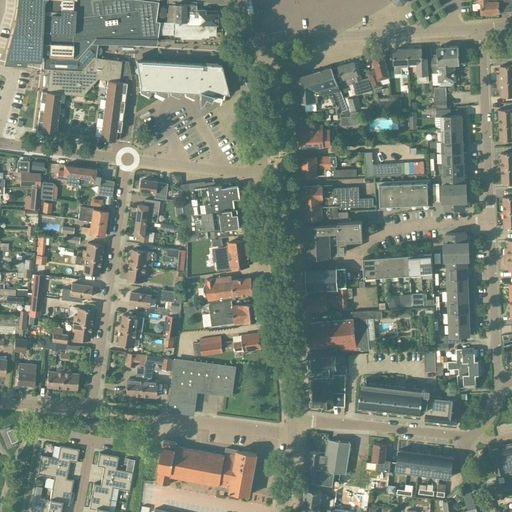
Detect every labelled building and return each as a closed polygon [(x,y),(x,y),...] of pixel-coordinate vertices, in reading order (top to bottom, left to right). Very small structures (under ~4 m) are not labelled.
[(45,68),(48,68),(81,70),(94,56),(96,56),(96,55),(97,55),(98,55),(99,55),(100,54),(100,53),(101,53),(101,52),(101,51),(102,50),(102,49),(101,49),(101,48),(101,47),(100,46),(99,46),(98,45),(98,41),(156,39),(156,36),(157,36),(160,22),(156,21),(158,2),(142,0),(16,0),(17,1),(16,8),(15,12),(15,16),(14,22),(11,31),(8,45),(2,63),(26,64),(27,60),(41,61),(41,56),(46,57),(46,63),(45,68)] [(511,0),(479,0),(479,2),(482,2),(483,13),(500,12),(499,11),(511,10),(511,0)] [(333,4),(333,13),(351,13),(351,3),(333,4)] [(199,25),(199,24),(187,24),(187,17),(187,9),(196,9),(196,5),(175,5),(174,36),(199,36),(199,35),(206,35),(206,33),(217,33),(217,25),(199,25)] [(187,9),(187,17),(199,17),(199,24),(199,25),(217,25),(217,24),(219,22),(219,18),(217,17),(217,11),(205,11),(205,9),(196,9),(187,9)] [(347,30),(346,17),(320,19),(320,31),(347,30)] [(439,64),(454,64),(460,63),(459,46),(438,47),(438,54),(431,54),(432,72),(440,72),(439,64)] [(408,49),(408,63),(417,63),(418,75),(429,74),(428,58),(422,58),(422,48),(408,49)] [(408,63),(408,49),(394,49),(395,72),(402,71),(402,66),(408,66),(408,63)] [(387,69),(383,53),(373,56),(376,69),(367,71),(374,88),(375,88),(376,92),(383,90),(379,76),(382,75),(383,78),(389,76),(389,69),(387,69)] [(48,68),(47,91),(61,93),(81,96),(98,78),(108,79),(119,81),(122,60),(94,56),(81,70),(48,68)] [(122,60),(119,81),(126,82),(132,83),(128,61),(122,60)] [(137,62),(137,64),(138,64),(139,65),(140,66),(140,67),(140,68),(140,69),(139,69),(139,70),(138,70),(137,70),(139,83),(140,84),(140,85),(141,86),(141,87),(199,91),(199,96),(200,96),(199,106),(201,105),(202,104),(203,103),(204,101),(205,100),(206,98),(207,97),(211,99),(212,96),(218,98),(219,96),(220,94),(220,92),(229,94),(221,65),(144,60),(143,62),(137,62)] [(361,79),(359,71),(356,71),(354,62),(338,66),(341,78),(353,75),(355,81),(353,81),(356,95),(372,90),(368,77),(361,79)] [(439,64),(440,72),(440,86),(455,85),(454,64),(439,64)] [(497,81),(511,80),(511,65),(500,66),(500,74),(497,74),(497,81)] [(350,114),(332,66),(315,71),(296,76),(296,80),(295,81),(296,89),(297,89),(297,102),(298,102),(299,111),(326,109),(326,113),(350,114)] [(106,89),(125,92),(126,82),(119,81),(108,79),(106,89)] [(511,80),(497,81),(498,89),(501,89),(501,97),(511,96),(511,80)] [(124,101),(125,92),(106,89),(105,99),(124,101)] [(42,91),(40,100),(59,103),(61,93),(47,91),(42,91)] [(351,110),(361,107),(358,95),(348,98),(351,110)] [(447,107),(447,95),(434,96),(434,107),(447,107)] [(104,108),(123,111),(124,101),(105,99),(104,108)] [(40,100),(39,110),(58,112),(59,103),(40,100)] [(121,120),(123,111),(104,108),(102,118),(121,120)] [(442,129),(462,128),(461,115),(450,115),(450,108),(436,109),(436,116),(441,116),(442,129)] [(499,124),(511,123),(511,108),(499,109),(499,124)] [(39,110),(38,120),(57,122),(58,112),(39,110)] [(357,116),(341,117),(341,125),(357,124),(357,116)] [(101,127),(120,130),(121,120),(102,118),(101,127)] [(57,122),(38,120),(37,129),(55,131),(57,122)] [(511,123),(499,124),(500,140),(511,139),(511,123)] [(300,147),(331,145),(330,129),(323,129),(322,125),(299,126),(300,147)] [(119,140),(120,130),(101,127),(100,137),(119,140)] [(462,128),(442,129),(442,141),(462,140),(462,128)] [(443,152),(463,151),(462,140),(442,141),(443,152)] [(405,174),(404,161),(373,163),(373,151),(364,151),(366,177),(405,174)] [(443,163),(463,163),(463,151),(443,152),(443,163)] [(501,169),(511,168),(511,152),(501,153),(501,169)] [(316,156),(301,157),(301,166),(331,165),(336,165),(336,166),(337,166),(336,156),(316,157),(316,156)] [(31,168),(44,170),(45,161),(32,160),(31,168)] [(407,172),(422,172),(421,160),(407,161),(407,172)] [(463,163),(443,163),(444,175),(464,174),(463,163)] [(79,177),(81,167),(65,165),(64,171),(59,170),(58,179),(68,180),(67,183),(78,185),(78,184),(79,177)] [(331,165),(301,166),(302,176),(317,175),(326,174),(326,169),(333,168),(333,176),(357,176),(357,168),(336,169),(336,166),(336,165),(331,165)] [(100,169),(81,167),(79,177),(78,184),(80,187),(87,187),(89,185),(89,183),(99,184),(100,184),(100,179),(101,171),(100,169)] [(511,168),(501,169),(502,184),(511,183),(511,168)] [(41,188),(41,186),(40,186),(40,173),(20,173),(20,186),(31,186),(31,187),(41,188)] [(464,174),(444,175),(444,189),(442,189),(442,195),(444,194),(445,209),(465,208),(465,200),(467,200),(466,182),(464,182),(464,174)] [(100,184),(99,184),(98,194),(112,196),(114,181),(100,179),(100,184)] [(158,182),(142,179),(140,190),(155,192),(154,198),(166,199),(168,183),(158,182)] [(40,198),(51,199),(52,183),(42,182),(41,186),(41,188),(40,198)] [(181,187),(183,202),(185,213),(187,229),(185,230),(187,241),(245,233),(239,185),(230,186),(230,184),(222,185),(222,183),(214,184),(214,182),(204,184),(204,182),(190,184),(190,186),(181,187)] [(403,183),(404,205),(416,204),(416,182),(403,183)] [(416,182),(416,204),(429,204),(428,182),(416,182)] [(392,205),(391,183),(379,184),(380,206),(392,205)] [(391,183),(392,205),(404,205),(403,183),(391,183)] [(302,187),(303,206),(311,206),(322,205),(338,205),(338,208),(360,207),(359,187),(332,188),(332,185),(302,187)] [(41,188),(31,187),(30,197),(25,197),(25,209),(39,210),(40,198),(41,188)] [(504,212),(511,211),(511,196),(503,197),(504,212)] [(359,198),(360,207),(374,206),(374,198),(359,198)] [(138,203),(136,219),(151,221),(153,210),(158,211),(160,201),(145,199),(145,204),(138,203)] [(52,204),(44,203),(43,212),(50,214),(52,204)] [(338,223),(338,221),(338,208),(338,205),(322,205),(311,206),(303,206),(304,219),(313,219),(313,225),(338,223)] [(91,221),(106,223),(108,211),(93,209),(93,208),(80,206),(78,219),(91,221)] [(151,221),(136,219),(134,234),(141,235),(140,241),(148,242),(151,221)] [(338,223),(313,225),(304,225),(305,258),(331,257),(330,244),(338,244),(339,252),(347,251),(347,240),(363,239),(362,220),(338,221),(338,223)] [(104,235),(106,223),(91,221),(90,228),(82,227),(82,232),(104,235)] [(447,267),(467,266),(467,258),(469,258),(469,240),(466,240),(466,232),(446,233),(446,247),(444,247),(444,253),(447,253),(447,267)] [(79,237),(66,235),(65,242),(78,244),(79,237)] [(212,239),(213,246),(223,245),(222,238),(212,239)] [(249,264),(246,239),(228,242),(229,251),(232,250),(233,258),(217,260),(218,269),(231,267),(249,264)] [(84,250),(83,257),(101,259),(103,244),(88,242),(87,250),(84,250)] [(131,264),(148,266),(152,267),(153,260),(156,259),(157,253),(154,252),(133,249),(131,264)] [(44,251),(37,250),(36,263),(45,264),(46,256),(43,255),(44,251)] [(34,253),(26,252),(23,277),(31,278),(32,270),(33,270),(34,253)] [(409,254),(410,274),(421,273),(420,253),(409,254)] [(420,253),(421,273),(433,273),(432,253),(420,253)] [(410,274),(409,254),(397,255),(399,275),(410,274)] [(399,275),(397,255),(386,256),(387,276),(399,275)] [(101,259),(83,257),(77,256),(76,263),(85,265),(84,273),(99,275),(101,259)] [(387,276),(386,256),(374,257),(376,277),(387,276)] [(376,277),(374,257),(363,257),(364,277),(376,277)] [(148,266),(131,264),(128,279),(144,281),(145,273),(147,274),(148,266)] [(307,290),(308,290),(338,288),(337,266),(306,268),(307,290)] [(447,267),(447,278),(467,278),(467,266),(447,267)] [(34,274),(31,296),(43,297),(45,275),(34,274)] [(208,303),(236,299),(236,295),(254,292),(251,277),(232,279),(231,275),(205,279),(206,284),(204,287),(204,290),(204,294),(205,296),(208,299),(208,303)] [(448,290),(468,289),(467,278),(447,278),(448,290)] [(70,294),(90,297),(92,286),(71,283),(70,294)] [(348,309),(348,298),(347,289),(339,290),(340,310),(348,309)] [(448,290),(448,301),(468,300),(468,289),(448,290)] [(183,293),(163,290),(161,301),(181,304),(183,293)] [(130,302),(144,305),(144,310),(157,312),(158,306),(154,306),(155,297),(152,297),(152,295),(132,291),(130,302)] [(419,292),(401,293),(401,305),(420,304),(419,292)] [(423,304),(434,304),(434,298),(427,298),(426,292),(423,292),(423,304)] [(335,302),(335,296),(327,297),(327,294),(319,294),(319,297),(308,297),(309,311),(328,310),(327,302),(335,302)] [(400,294),(389,294),(389,306),(400,306),(400,294)] [(41,311),(43,297),(31,296),(30,310),(41,311)] [(75,308),(76,305),(81,307),(82,302),(67,298),(65,306),(75,308)] [(236,299),(208,303),(211,326),(234,323),(258,320),(255,302),(232,305),(232,300),(236,299)] [(468,300),(448,301),(449,312),(469,312),(468,300)] [(74,314),(73,322),(91,324),(93,309),(78,307),(77,315),(74,314)] [(412,310),(402,308),(401,315),(411,317),(412,310)] [(28,311),(20,310),(19,328),(26,329),(28,311)] [(366,310),(353,311),(354,319),(309,323),(311,347),(341,344),(342,352),(369,349),(366,310)] [(449,312),(449,324),(469,323),(469,312),(449,312)] [(123,314),(121,329),(139,331),(140,324),(137,323),(138,316),(123,314)] [(176,337),(178,316),(165,315),(163,335),(176,337)] [(91,324),(73,322),(72,329),(75,330),(74,338),(89,340),(91,324)] [(469,323),(449,324),(450,336),(470,335),(469,323)] [(139,331),(121,329),(119,344),(134,346),(135,338),(138,339),(139,331)] [(51,341),(66,343),(67,334),(52,332),(51,341)] [(241,335),(242,341),(222,344),(221,336),(200,339),(202,355),(223,352),(243,349),(243,350),(261,348),(258,332),(241,335)] [(25,353),(26,340),(15,339),(14,352),(25,353)] [(459,360),(473,359),(472,347),(456,348),(456,361),(459,361),(459,360)] [(425,351),(426,371),(437,371),(436,350),(425,351)] [(126,365),(135,367),(137,354),(127,353),(126,365)] [(145,367),(146,360),(146,354),(139,354),(138,360),(141,360),(140,367),(145,367)] [(337,369),(336,354),(311,355),(312,370),(323,370),(323,373),(330,373),(330,369),(337,369)] [(171,370),(172,358),(163,357),(162,369),(171,370)] [(460,375),(474,374),(482,374),(481,359),(473,359),(459,360),(459,361),(456,361),(449,361),(449,369),(459,368),(460,375)] [(154,361),(146,360),(145,367),(144,377),(142,395),(157,397),(159,381),(152,381),(154,361)] [(196,390),(231,394),(234,367),(176,360),(170,410),(193,413),(196,390)] [(17,383),(34,385),(36,364),(19,363),(17,383)] [(62,388),(64,369),(56,369),(56,372),(48,371),(47,386),(62,388)] [(71,370),(64,369),(62,388),(77,389),(79,374),(71,373),(71,370)] [(316,388),(314,388),(314,393),(313,393),(313,399),(314,399),(314,406),(322,406),(333,406),(333,405),(344,405),(345,393),(345,374),(337,374),(337,391),(316,390),(316,388)] [(474,374),(460,375),(457,375),(457,387),(474,387),(474,374)] [(142,395),(144,377),(137,376),(136,379),(128,378),(127,394),(142,395)] [(456,424),(459,399),(429,395),(429,394),(429,395),(430,388),(426,388),(426,389),(423,389),(362,382),(359,407),(420,414),(426,414),(425,421),(456,424)] [(83,428),(97,429),(97,422),(84,421),(83,428)] [(14,431),(5,434),(9,448),(18,446),(14,431)] [(305,471),(304,480),(307,480),(307,481),(339,486),(339,484),(339,480),(333,479),(334,475),(335,470),(341,471),(341,472),(346,473),(350,443),(350,442),(328,439),(328,440),(326,452),(323,468),(309,466),(308,471),(305,471)] [(177,442),(165,440),(164,447),(162,447),(158,469),(160,470),(158,481),(170,484),(171,475),(217,483),(216,488),(249,494),(257,453),(225,448),(224,455),(176,446),(177,442)] [(373,459),(377,460),(376,470),(389,471),(391,461),(387,460),(387,453),(386,453),(387,445),(375,443),(373,459)] [(511,443),(490,448),(496,473),(511,469),(511,443)] [(41,455),(40,464),(67,469),(69,460),(75,461),(76,462),(76,460),(78,449),(79,448),(77,448),(59,445),(57,458),(41,455)] [(310,450),(309,466),(323,468),(326,452),(310,450)] [(396,470),(407,472),(410,451),(399,450),(396,470)] [(410,451),(407,472),(418,473),(421,453),(410,451)] [(103,476),(131,481),(132,472),(117,469),(119,456),(101,453),(101,452),(100,452),(100,453),(98,464),(97,465),(98,466),(98,465),(104,467),(103,476)] [(432,454),(421,453),(418,473),(429,474),(432,454)] [(429,474),(440,476),(442,456),(432,454),(429,474)] [(442,456),(440,476),(451,477),(452,470),(454,457),(442,456)] [(66,478),(67,469),(40,464),(38,473),(54,476),(51,488),(70,492),(72,480),(73,480),(73,479),(72,479),(66,478)] [(94,484),(92,496),(111,499),(113,487),(129,490),(131,481),(103,476),(101,485),(95,483),(94,483),(94,484)] [(387,491),(395,492),(395,484),(387,484),(387,491)] [(33,497),(32,506),(59,511),(61,503),(67,504),(68,504),(68,503),(70,492),(51,488),(49,500),(33,497)] [(306,488),(304,504),(327,508),(339,510),(350,511),(352,511),(367,511),(371,491),(359,489),(358,493),(337,489),(336,498),(328,497),(329,495),(322,494),(323,491),(306,488)] [(113,511),(109,511),(111,499),(92,496),(90,507),(89,508),(90,508),(97,509),(96,511),(113,511)] [(455,511),(453,500),(443,502),(444,511),(454,511),(455,511)]
